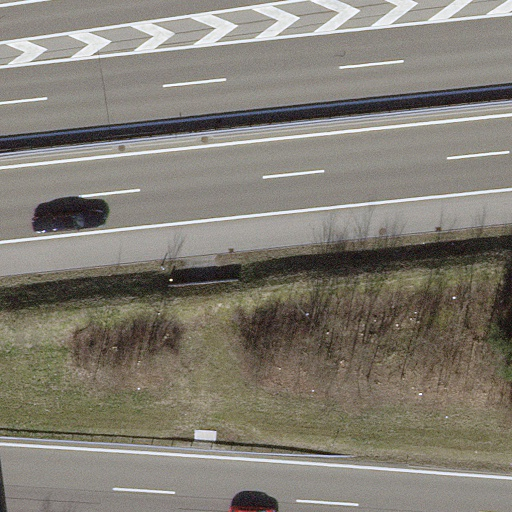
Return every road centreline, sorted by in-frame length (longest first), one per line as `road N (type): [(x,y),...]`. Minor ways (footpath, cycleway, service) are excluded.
road 1 (motorway): [(0,206),(511,152)]
road 2 (motorway): [(511,50),(0,102)]
road 3 (motorway): [(0,481),(451,511)]
road 4 (motorway): [(185,0),(0,26)]
